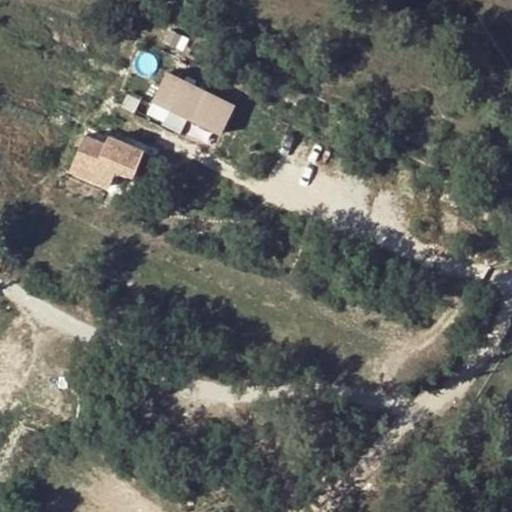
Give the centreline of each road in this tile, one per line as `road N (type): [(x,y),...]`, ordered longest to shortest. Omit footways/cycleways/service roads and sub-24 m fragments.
road 1 (unclassified): [(511,311),(495,349),(467,378),(438,398),(408,405)]
road 2 (track): [(408,405),(319,511)]
